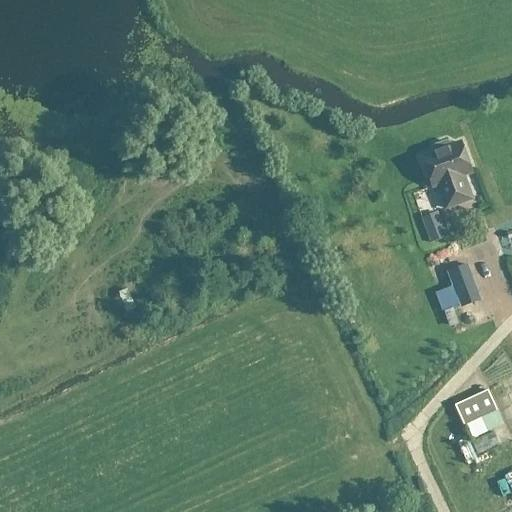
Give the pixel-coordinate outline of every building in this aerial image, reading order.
[(470,174),(459,144),(449,147),(448,144),(444,142),(433,147),(432,150),(433,154),(419,159),(431,189),(436,187),(444,210),(470,200),(464,184),(462,184),(460,178),(470,174)] [(466,266),(446,273),(459,309),(479,301),(466,266)] [(132,282),(123,286),(130,306),(139,303),(132,282)] [(486,392),(453,407),(462,427),(495,412),(486,392)] [(417,511),(412,499),(381,511),(417,511)]
